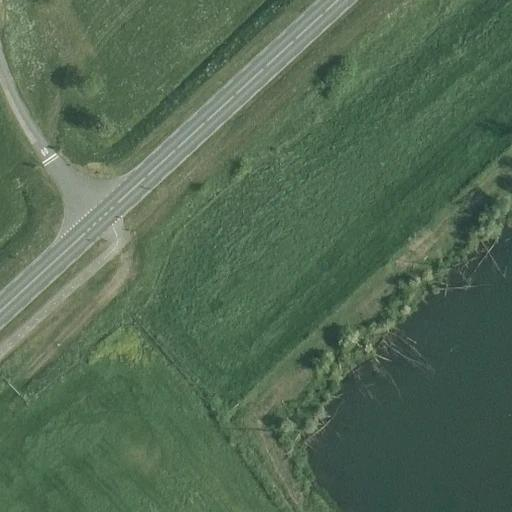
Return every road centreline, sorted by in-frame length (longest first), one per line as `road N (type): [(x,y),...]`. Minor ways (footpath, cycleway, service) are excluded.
road 1 (primary): [(102,216),(337,0)]
road 2 (unclassified): [(102,216),(50,161),(0,65)]
road 3 (primary): [(0,311),(102,216)]
